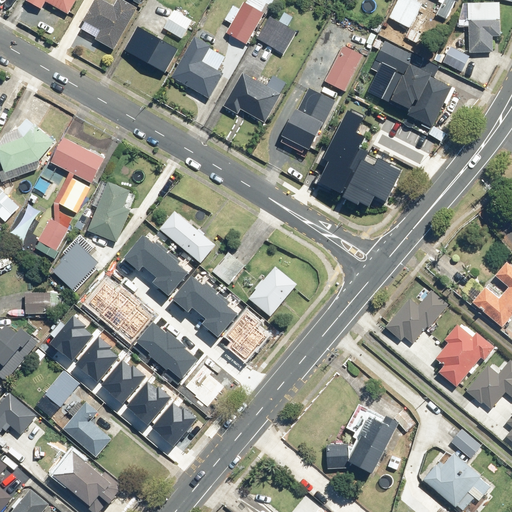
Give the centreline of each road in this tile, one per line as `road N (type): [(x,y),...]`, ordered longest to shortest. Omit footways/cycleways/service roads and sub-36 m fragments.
road 1 (residential): [(267,196),(0,43)]
road 2 (secondary): [(387,260),(511,96)]
road 3 (secondary): [(249,424),(375,275)]
road 4 (residential): [(267,196),(387,260)]
road 5 (residential): [(249,424),(353,511)]
road 6 (residential): [(375,275),(267,196)]
